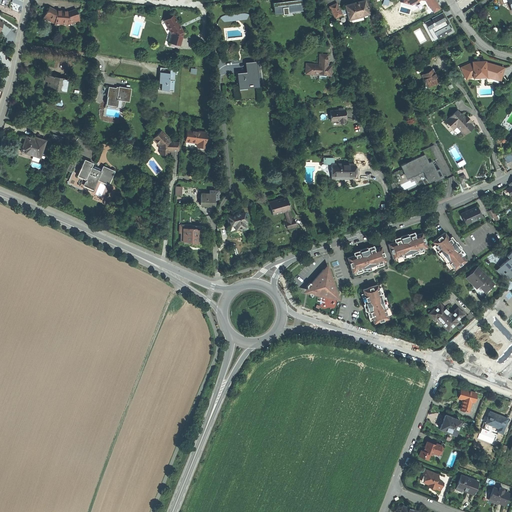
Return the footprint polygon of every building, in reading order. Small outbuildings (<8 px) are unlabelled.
[(296,0),(291,1),(282,2),(273,3),(273,7),(274,7),(274,13),(282,12),(282,15),(285,14),(288,14),(288,11),(293,10),(293,11),(293,8),(301,7),(302,7),(301,4),(302,4),(301,0),(296,0)] [(364,0),(345,5),(346,10),(347,13),(348,19),(359,17),(369,14),(364,0)] [(434,13),(441,9),(435,0),(403,0),(402,2),(412,5),(420,0),(422,0),(424,0),(426,0),(433,12),(434,13)] [(340,11),(336,3),(329,7),(335,18),(342,15),(340,11)] [(54,25),(67,26),(68,23),(77,20),(78,22),(80,22),(76,9),(69,11),(56,10),(49,7),(46,12),(43,19),(45,20),(46,17),(55,22),(54,25)] [(446,16),(443,12),(432,18),(434,22),(432,23),(430,21),(425,23),(428,29),(431,28),(437,38),(447,32),(448,34),(453,31),(451,27),(450,28),(448,24),(446,25),(444,21),(447,19),(446,16)] [(174,16),(164,21),(171,34),(170,38),(169,41),(179,45),(183,33),(181,29),(180,30),(178,26),(179,25),(174,16)] [(431,28),(428,29),(434,39),(437,38),(431,28)] [(439,54),(438,51),(426,57),(428,62),(435,58),(435,57),(439,54)] [(327,65),(328,55),(321,54),(320,64),(307,63),(306,72),(319,74),(319,73),(322,73),(326,74),(326,75),(331,75),(332,66),(327,65)] [(501,78),(504,68),(493,64),(487,63),(485,63),(485,61),(472,62),(472,63),(470,63),(460,67),(464,76),(469,74),(470,76),(473,76),(473,78),(486,77),(486,75),(492,75),(501,78)] [(255,62),(247,63),(248,73),(238,74),(239,88),(251,87),(257,86),(255,62)] [(177,69),(160,68),(159,78),(158,89),(168,90),(168,89),(173,89),(174,74),(176,74),(177,69)] [(424,79),(434,74),(433,71),(431,70),(423,74),(422,76),(424,79)] [(438,82),(434,74),(424,79),(428,87),(438,82)] [(65,91),(67,79),(46,75),(46,78),(45,81),(48,82),(47,88),(65,91)] [(128,101),(130,89),(119,87),(118,89),(109,87),(108,95),(106,104),(116,105),(117,99),(128,101)] [(338,110),(330,111),(331,121),(340,120),(340,121),(341,122),(343,121),(344,120),(345,120),(345,114),(344,110),(343,110),(338,110)] [(461,115),(457,110),(445,121),(451,127),(454,123),(464,135),(469,130),(473,126),(462,114),(461,115)] [(192,131),(187,130),(185,141),(191,142),(197,143),(197,147),(206,148),(207,141),(205,141),(206,133),(199,132),(199,131),(192,130),(192,131)] [(179,151),(180,143),(170,142),(170,141),(161,131),(154,138),(160,145),(160,154),(164,155),(168,155),(169,150),(172,150),(172,151),(179,151)] [(40,158),(45,141),(39,139),(38,141),(26,137),(24,144),(21,151),(40,158)] [(414,168),(418,176),(418,177),(425,174),(428,182),(433,180),(437,178),(430,162),(431,161),(435,159),(432,153),(433,153),(430,146),(419,151),(421,155),(413,159),(414,159),(406,163),(406,162),(401,165),(405,173),(409,171),(414,168)] [(511,152),(511,151),(503,156),(507,163),(511,160),(511,152)] [(108,184),(114,172),(102,166),(101,170),(100,171),(91,167),(92,166),(93,164),(84,160),(81,168),(77,175),(83,178),(80,186),(92,191),(97,179),(108,184)] [(437,178),(433,180),(434,181),(439,179),(443,177),(439,168),(435,170),(431,161),(430,162),(437,178)] [(356,168),(356,164),(333,164),(331,164),(331,177),(350,177),(356,177),(356,168)] [(360,168),(356,168),(356,177),(350,177),(350,179),(360,179),(360,168)] [(411,179),(418,176),(414,168),(409,171),(410,173),(409,173),(411,179)] [(463,174),(458,177),(463,187),(466,186),(464,180),(466,180),(463,174)] [(394,182),(390,184),(394,194),(399,192),(394,182)] [(215,194),(200,193),(200,205),(201,206),(204,206),(209,206),(209,204),(214,204),(215,194)] [(286,197),(269,202),(272,215),(278,213),(284,211),(289,210),(290,210),(286,197)] [(481,217),(477,207),(469,210),(462,213),(466,223),(481,217)] [(245,212),(239,214),(239,213),(238,213),(237,213),(236,213),(236,214),(236,215),(227,217),(231,231),(241,229),(248,226),(245,212)] [(287,221),(285,221),(287,229),(296,226),(294,219),(291,220),(287,221)] [(203,226),(190,226),(190,225),(180,224),(180,233),(181,233),(181,242),(191,242),(191,243),(196,243),(201,243),(201,234),(202,234),(203,226)] [(450,240),(444,232),(432,242),(438,250),(437,251),(439,254),(441,254),(444,258),(444,260),(446,263),(448,262),(454,270),(466,261),(460,253),(462,251),(460,248),(459,248),(454,243),(455,242),(453,238),(450,240)] [(412,236),(411,233),(407,234),(407,236),(401,238),(400,237),(396,238),(397,241),(388,244),(393,258),(402,255),(403,257),(406,256),(407,254),(412,252),(414,254),(417,252),(417,250),(426,247),(422,233),(412,236)] [(371,249),(370,247),(366,248),(367,249),(360,251),(360,250),(355,252),(356,254),(347,258),(352,272),(361,269),(362,271),(365,270),(366,268),(372,266),(373,267),(377,266),(376,264),(385,261),(381,246),(371,249)] [(428,252),(426,247),(417,250),(417,252),(414,254),(412,252),(407,254),(406,256),(403,257),(402,255),(393,258),(395,264),(428,252)] [(511,251),(507,256),(509,258),(499,267),(504,272),(505,272),(509,277),(511,274),(511,251)] [(361,269),(352,272),(354,277),(387,266),(385,261),(376,264),(377,266),(373,267),(372,266),(366,268),(365,270),(362,271),(361,269)] [(490,280),(477,267),(466,278),(473,285),(482,294),(485,292),(488,289),(491,286),(487,282),(490,280)] [(327,270),(323,269),(310,283),(306,286),(308,290),(310,295),(312,296),(312,294),(333,299),(337,294),(329,270),(327,270)] [(382,283),(377,285),(380,294),(382,294),(383,297),(382,299),(384,304),(386,305),(387,309),(385,309),(388,319),(393,315),(382,283)] [(380,294),(377,285),(362,290),(365,299),(363,300),(364,304),(365,304),(367,310),(366,311),(368,315),(370,314),(373,323),(388,319),(385,309),(387,309),(386,305),(384,304),(382,299),(383,297),(382,294),(380,294)] [(486,292),(485,292),(482,294),(473,285),(472,286),(481,297),(486,292)] [(440,303),(429,314),(434,319),(435,318),(448,331),(453,326),(457,322),(457,321),(464,314),(457,308),(450,314),(440,303)] [(435,318),(434,319),(447,332),(448,331),(435,318)] [(476,393),(462,389),(461,394),(460,399),(463,399),(460,410),(468,412),(471,401),(474,402),(476,393)] [(499,415),(490,412),(486,422),(490,424),(497,427),(498,427),(497,431),(502,433),(507,419),(499,415)] [(460,421),(445,415),(443,420),(442,422),(441,423),(442,423),(440,428),(455,434),(460,421)] [(441,445),(436,444),(436,445),(427,442),(425,446),(423,451),(421,450),(419,455),(428,459),(430,454),(432,455),(433,453),(438,454),(441,453),(442,449),(441,445)] [(438,475),(425,470),(423,475),(426,476),(423,482),(428,484),(432,485),(431,487),(439,490),(442,482),(436,480),(438,475)] [(478,481),(461,475),(457,485),(462,487),(461,490),(467,492),(473,494),(478,481)] [(509,493),(493,487),(489,498),(498,502),(498,503),(504,505),(509,493)]
